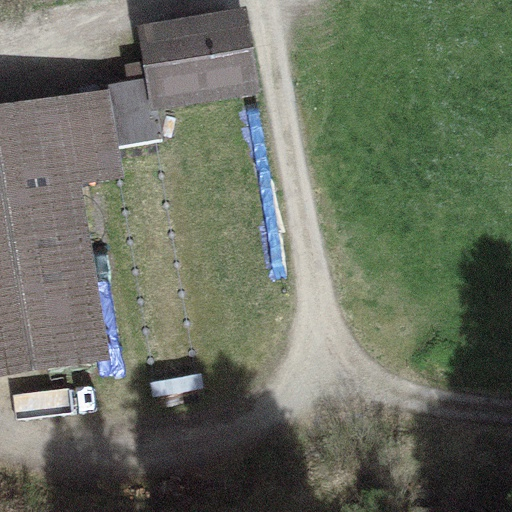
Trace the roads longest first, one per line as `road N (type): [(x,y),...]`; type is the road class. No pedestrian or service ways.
road 1 (track): [(511,411),(407,398),(343,369),(332,347),(269,0)]
road 2 (track): [(0,437),(85,457),(160,456),(278,412),(332,347)]
road 3 (track): [(165,0),(0,48)]
